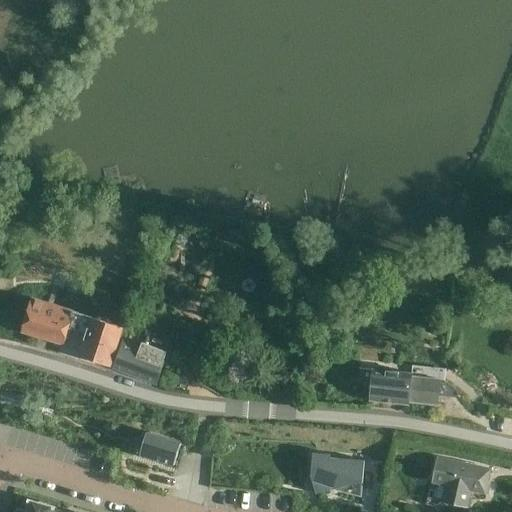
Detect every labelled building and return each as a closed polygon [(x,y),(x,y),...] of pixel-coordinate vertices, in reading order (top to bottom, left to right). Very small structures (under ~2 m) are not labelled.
[(0,255),(20,261),(24,246),(2,240),(0,247),(0,255)] [(79,357),(110,367),(123,327),(91,317),(74,312),(31,299),(21,332),(63,345),(68,329),(86,335),(79,357)] [(114,369),(155,383),(166,352),(143,344),(142,348),(124,342),(114,369)] [(408,403),(437,406),(440,380),(411,377),(412,373),(373,369),(370,402),(408,406),(408,403)] [(181,443),(147,432),(139,456),(174,466),(181,443)] [(316,494),(318,494),(318,493),(330,489),(338,491),(338,492),(361,498),(364,461),(338,458),(336,458),(336,459),(330,459),(330,454),(313,453),(313,455),(314,455),(313,459),(312,474),(311,474),(311,476),(313,476),(317,491),(315,492),(316,494)] [(433,483),(428,505),(435,506),(443,502),(467,507),(471,491),(472,491),(485,494),(490,470),(438,458),(433,483)] [(53,511),(55,508),(30,501),(27,510),(17,508),(16,511),(53,511)]
